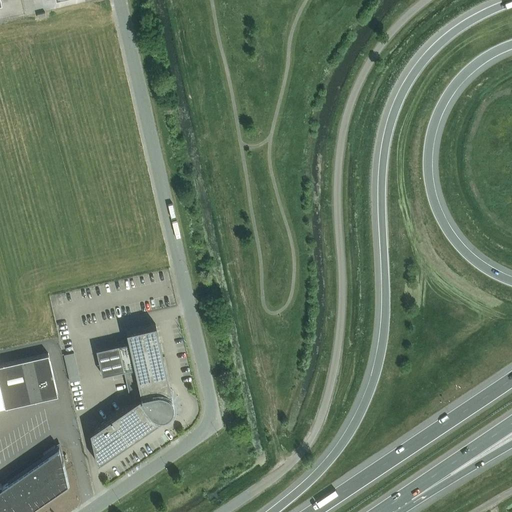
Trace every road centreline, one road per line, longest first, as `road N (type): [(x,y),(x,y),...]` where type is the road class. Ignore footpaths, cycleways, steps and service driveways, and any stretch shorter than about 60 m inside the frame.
road 1 (motorway): [(511,2),(458,27),(406,85),(382,167),(385,305),(377,369),(338,448),(272,511)]
road 2 (unclassified): [(222,511),(291,462),(322,414),(341,308),(337,183),(344,123),(372,57),(426,0)]
road 3 (unclassified): [(90,511),(201,435),(212,419),(120,0)]
road 4 (motorway): [(511,281),(457,244),(428,173),(430,138),(446,96),(466,72),(511,44)]
road 5 (motorway): [(511,379),(313,511)]
road 6 (motorway): [(405,495),(511,423)]
